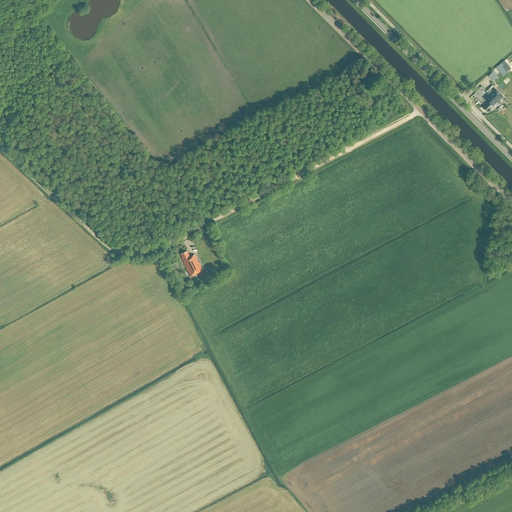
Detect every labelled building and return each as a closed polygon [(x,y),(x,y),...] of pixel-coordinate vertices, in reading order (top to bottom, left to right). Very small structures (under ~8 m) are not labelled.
[(505,74),(509,70),(502,62),(498,66),(505,74)] [(485,83),(491,91),(496,87),(490,80),(485,83)] [(498,89),(502,96),(511,89),(507,84),(498,89)] [(503,96),(496,89),(486,98),(489,101),(486,105),(484,108),(487,111),(490,109),(491,110),(494,107),(493,106),(503,96)] [(202,270),(195,255),(190,256),(187,251),(181,254),(183,258),(182,258),(190,276),(202,270)]
